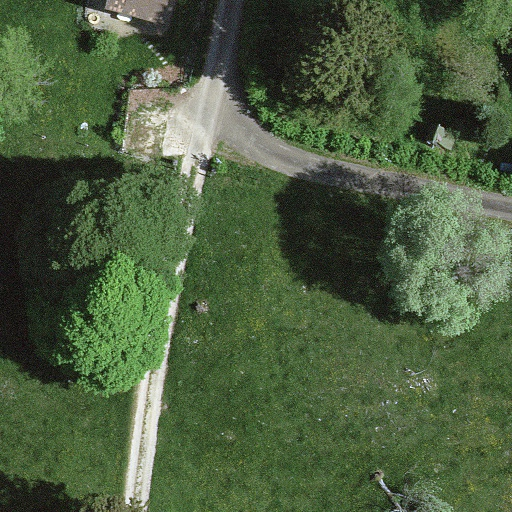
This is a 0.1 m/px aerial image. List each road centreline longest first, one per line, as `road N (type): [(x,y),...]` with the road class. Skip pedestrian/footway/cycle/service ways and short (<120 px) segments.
road 1 (track): [(127,511),(197,126),(511,205)]
road 2 (unclassified): [(221,0),(197,126)]
